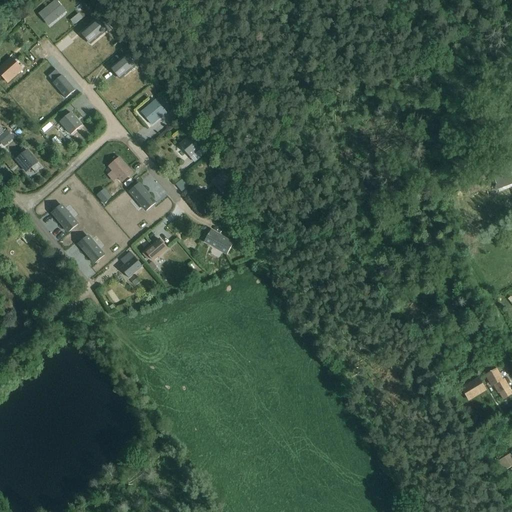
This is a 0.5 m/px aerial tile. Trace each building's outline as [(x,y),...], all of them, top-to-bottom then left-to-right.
[(43,12),(53,23),(66,12),(56,1),(43,12)] [(53,23),(43,12),(39,15),(49,26),(53,23)] [(84,31),(81,34),(90,45),(94,42),(107,31),(98,20),(84,31)] [(114,66),(110,69),(120,81),(124,77),(136,67),(126,56),(114,66)] [(12,57),(0,67),(0,75),(7,83),(22,69),(12,57)] [(56,71),(49,77),(54,83),(53,84),(66,99),(75,91),(62,76),(61,77),(56,71)] [(153,106),(143,114),(152,126),(167,113),(161,106),(164,103),(159,98),(152,104),(153,106)] [(143,114),(153,106),(152,104),(151,104),(141,112),(143,114)] [(71,113),(60,122),(71,135),(82,126),(71,113)] [(185,119),(180,124),(184,129),(190,124),(185,119)] [(50,122),(42,130),(45,133),(53,126),(50,122)] [(0,137),(0,138),(6,145),(13,138),(7,131),(0,137)] [(51,142),(60,146),(63,139),(54,136),(51,142)] [(198,155),(203,151),(190,137),(180,146),(190,158),(196,153),(198,155)] [(26,151),(16,160),(27,173),(31,169),(35,173),(41,168),(26,151)] [(205,154),(203,151),(198,155),(196,153),(190,158),(195,163),(205,154)] [(118,178),(122,183),(132,174),(119,158),(111,166),(120,176),(118,178)] [(120,176),(111,166),(108,167),(112,172),(107,176),(113,183),(118,178),(120,176)] [(219,184),(226,194),(239,183),(227,170),(220,176),(222,178),(219,180),(219,184)] [(498,190),(511,184),(511,176),(510,172),(493,178),(498,190)] [(222,178),(220,176),(219,175),(211,182),(224,197),(227,194),(226,194),(219,184),(219,180),(222,178)] [(183,179),(176,185),(183,194),(190,188),(183,179)] [(139,184),(128,193),(132,197),(134,196),(146,212),(155,204),(143,189),(139,184)] [(238,194),(231,201),(234,204),(241,197),(238,194)] [(61,205),(52,213),(65,228),(69,233),(79,224),(75,220),(74,221),(61,205)] [(447,234),(451,233),(455,231),(450,219),(444,221),(442,222),(447,234)] [(23,228),(17,232),(27,244),(33,240),(26,231),(23,228)] [(30,228),(26,231),(33,240),(37,236),(30,228)] [(207,229),(201,240),(205,242),(204,243),(226,256),(233,243),(212,230),(211,231),(207,229)] [(388,233),(381,232),(380,235),(376,235),(376,246),(380,248),(380,249),(388,249),(394,249),(394,235),(388,235),(388,233)] [(87,237),(78,244),(91,259),(95,264),(104,256),(100,252),(87,237)] [(145,252),(150,258),(153,261),(167,250),(159,240),(145,252)] [(1,251),(0,251),(0,258),(9,269),(13,265),(1,251)] [(124,266),(135,257),(130,252),(121,261),(124,266)] [(150,258),(145,252),(142,254),(147,260),(150,258)] [(135,257),(124,266),(120,269),(129,279),(136,273),(143,267),(135,257)] [(139,276),(136,273),(129,279),(132,283),(139,276)] [(112,295),(107,298),(112,305),(109,308),(112,311),(115,309),(115,308),(119,305),(112,295)] [(399,309),(408,323),(421,316),(413,301),(399,309)] [(497,369),(485,376),(491,388),(493,386),(498,394),(500,394),(503,401),(511,395),(508,389),(510,388),(505,379),(503,380),(497,369)] [(479,378),(461,389),(468,402),(487,391),(479,378)] [(485,448),(479,452),(484,460),(490,456),(485,448)] [(511,453),(498,462),(504,472),(511,466),(511,453)]
